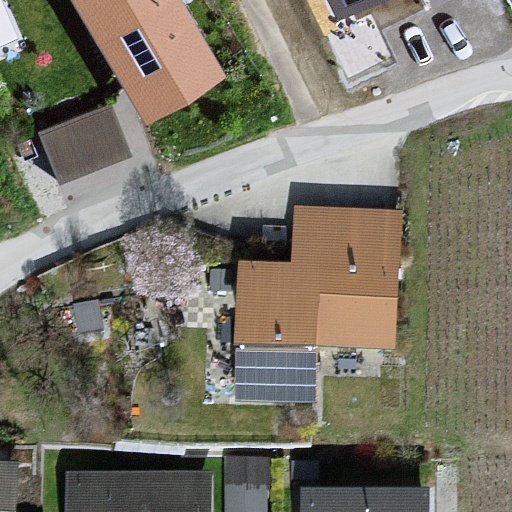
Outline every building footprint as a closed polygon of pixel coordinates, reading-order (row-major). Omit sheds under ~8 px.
[(185,0),(79,0),(131,114),(219,74),(185,0)] [(321,0),(328,16),(364,0),(321,0)] [(57,172),(131,144),(111,90),(37,118),(57,172)] [(238,268),(231,404),(318,408),(320,356),(392,360),(399,216),(294,211),(291,271),(238,268)] [(227,442),(224,511),(270,511),(273,444),(227,442)] [(0,511),(15,511),(17,465),(0,464),(0,511)] [(209,511),(209,479),(63,474),(63,511),(209,511)] [(425,511),(424,494),(305,495),(304,511),(425,511)]
